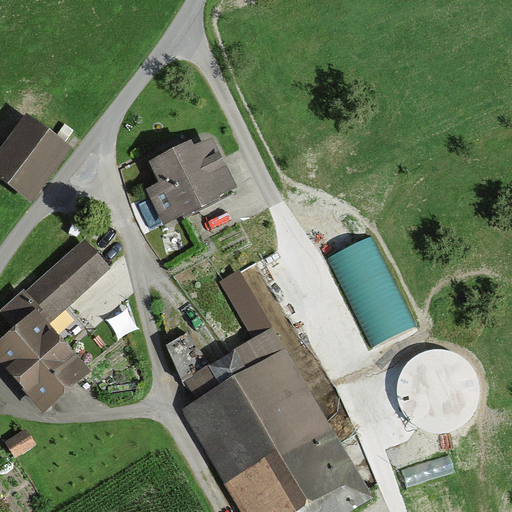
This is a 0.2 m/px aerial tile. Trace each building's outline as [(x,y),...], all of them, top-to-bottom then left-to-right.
[(72,152),(32,123),(0,166),(0,181),(33,206),(72,152)] [(205,142),(153,168),(178,217),(230,191),(205,142)] [(335,260),(371,352),(416,335),(380,243),(335,260)] [(120,279),(94,247),(40,291),(65,322),(120,279)] [(87,371),(36,314),(0,346),(0,357),(45,408),(87,371)] [(289,350),(189,408),(249,511),(354,511),(376,499),(289,350)]
